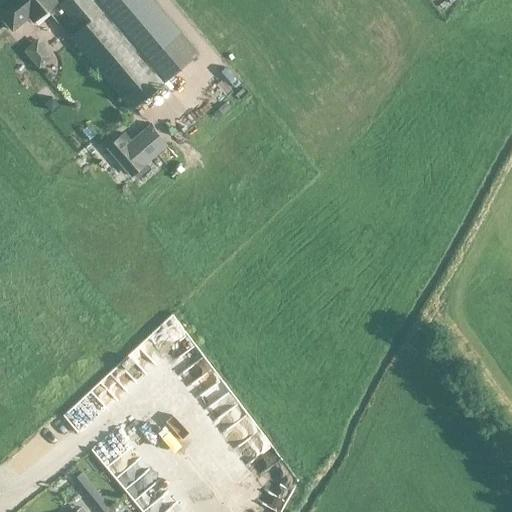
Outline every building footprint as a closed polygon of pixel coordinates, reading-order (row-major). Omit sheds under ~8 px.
[(198,54),(151,0),(65,0),(61,4),(58,1),(59,1),(58,0),(11,0),(8,3),(6,2),(0,7),(0,15),(13,31),(29,17),(34,22),(47,10),(132,110),(198,54)] [(53,62),(49,73),(63,78),(67,68),(53,62)] [(131,177),(168,147),(150,126),(132,142),(125,134),(107,149),(131,177)] [(73,479),(86,495),(94,489),(81,473),(73,479)] [(105,511),(110,508),(94,489),(86,495),(100,511),(105,511)]
